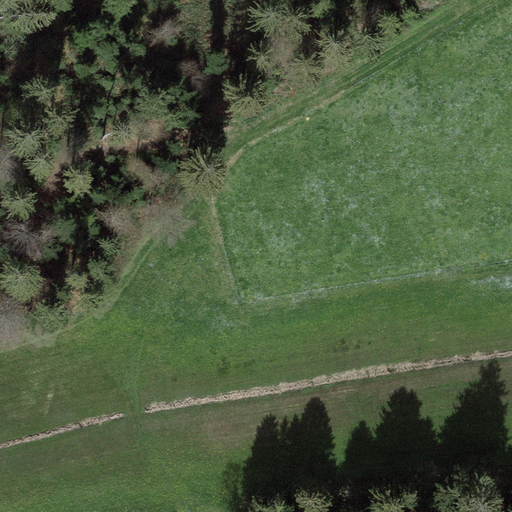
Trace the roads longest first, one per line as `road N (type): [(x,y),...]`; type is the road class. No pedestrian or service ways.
road 1 (track): [(258,122),(105,166),(0,252)]
road 2 (track): [(258,122),(489,0)]
